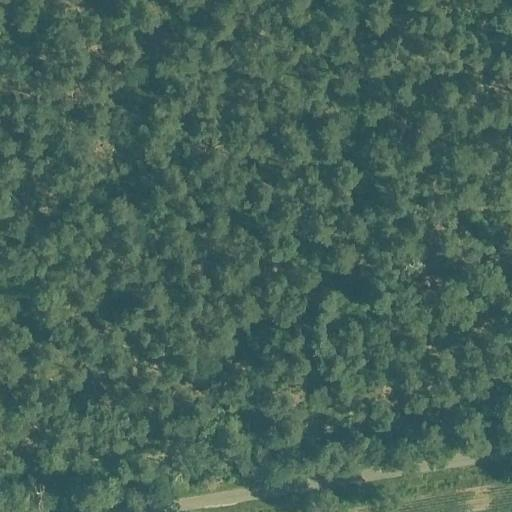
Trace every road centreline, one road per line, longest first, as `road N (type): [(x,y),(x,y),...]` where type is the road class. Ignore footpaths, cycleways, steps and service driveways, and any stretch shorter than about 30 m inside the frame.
road 1 (track): [(358,474),(348,0)]
road 2 (unclassified): [(132,511),(511,449)]
